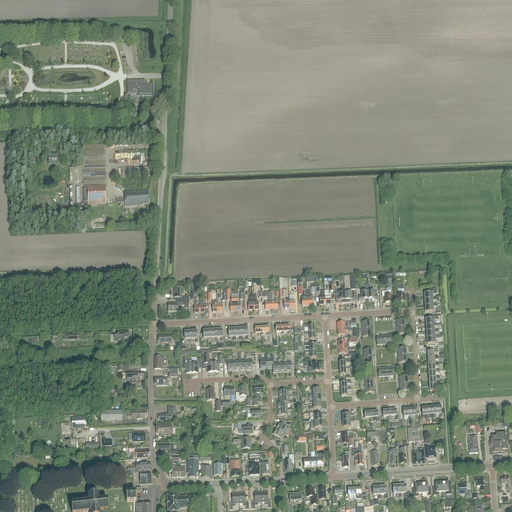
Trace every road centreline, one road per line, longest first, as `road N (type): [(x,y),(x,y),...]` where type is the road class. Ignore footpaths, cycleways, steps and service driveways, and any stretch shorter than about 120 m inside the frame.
road 1 (unclassified): [(153,324),(170,0)]
road 2 (residential): [(153,324),(325,316)]
road 3 (unclassified): [(163,487),(153,455),(153,324)]
road 4 (tertiary): [(332,477),(491,465)]
